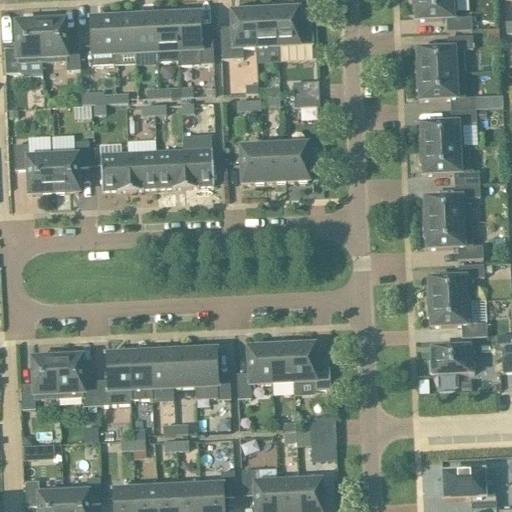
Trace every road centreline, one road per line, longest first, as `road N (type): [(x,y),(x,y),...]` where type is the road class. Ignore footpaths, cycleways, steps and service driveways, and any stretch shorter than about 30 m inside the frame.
road 1 (residential): [(361,232),(14,246),(18,318),(365,305)]
road 2 (residential): [(361,232),(350,0)]
road 3 (residential): [(511,424),(371,433)]
road 4 (residential): [(371,433),(365,305)]
